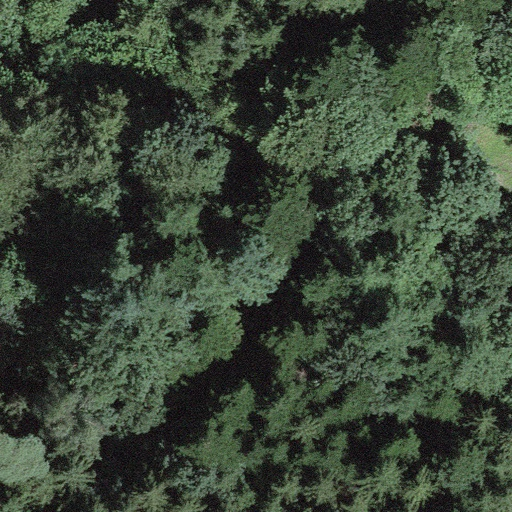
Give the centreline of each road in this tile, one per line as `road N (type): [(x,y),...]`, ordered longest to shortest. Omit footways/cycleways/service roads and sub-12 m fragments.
road 1 (track): [(511,170),(333,167),(209,150),(152,77),(111,0)]
road 2 (track): [(0,94),(209,150)]
